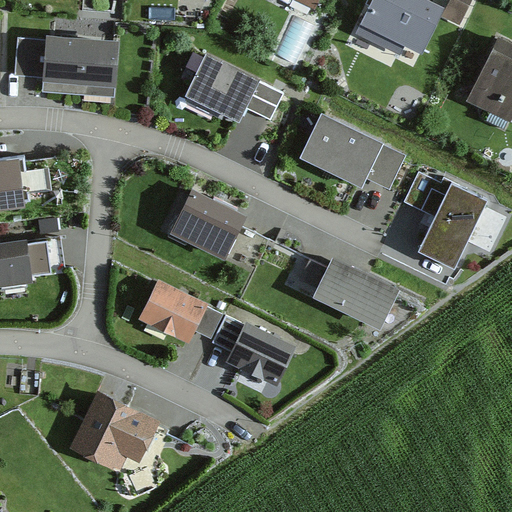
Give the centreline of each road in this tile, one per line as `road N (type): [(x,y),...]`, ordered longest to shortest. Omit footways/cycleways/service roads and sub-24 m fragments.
road 1 (residential): [(373,246),(171,146),(112,129)]
road 2 (residential): [(85,352),(112,129)]
road 3 (residential): [(85,352),(234,423)]
